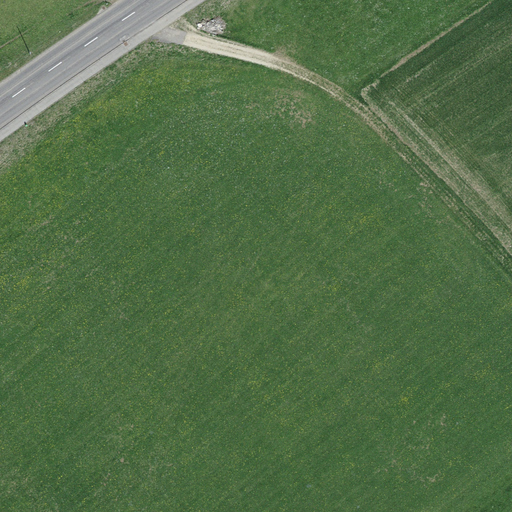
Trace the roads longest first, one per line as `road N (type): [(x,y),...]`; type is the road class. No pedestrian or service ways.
road 1 (track): [(330,91),(275,58),(123,21)]
road 2 (primary): [(0,112),(157,0)]
